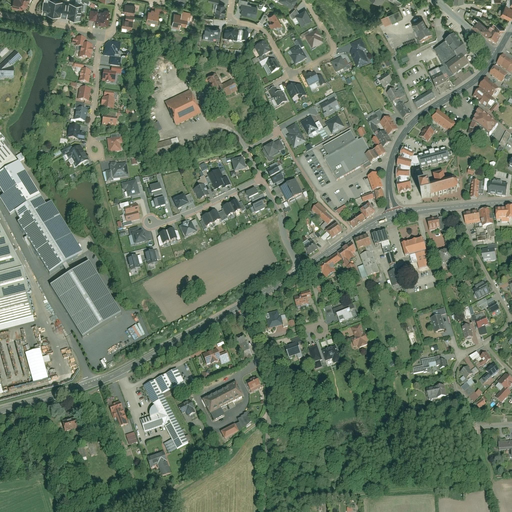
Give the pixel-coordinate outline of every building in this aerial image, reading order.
[(12,0),(11,8),(21,10),(27,6),(28,0),(12,0)] [(41,14),(81,20),(82,10),(85,11),(86,2),(80,1),(80,4),(57,0),(47,0),(47,2),(43,1),(41,14)] [(292,8),(296,0),(278,0),(285,4),(292,8)] [(126,13),(133,15),(135,5),(125,3),(123,13),(126,13)] [(214,15),(224,16),(225,5),(216,3),(214,15)] [(240,14),(255,17),(257,6),(247,4),(243,3),(242,5),(240,14)] [(509,20),(511,14),(511,8),(505,5),(500,14),(509,20)] [(295,15),(299,12),(296,7),(290,13),(292,18),(296,16),(295,15)] [(88,19),(95,20),(97,11),(90,9),(88,19)] [(296,16),(302,27),(312,21),(305,9),(299,12),(295,15),(296,16)] [(389,14),(392,22),(403,17),(399,9),(389,14)] [(148,10),(146,21),(156,23),(158,12),(148,10)] [(174,13),(172,25),(186,28),(188,19),(190,19),(191,12),(182,10),(181,14),(174,13)] [(94,24),(108,26),(110,13),(97,11),(95,20),(94,24)] [(275,29),(282,25),(274,12),(267,16),(271,22),(268,23),(271,30),(274,28),(275,29)] [(385,25),(392,22),(389,14),(381,17),(385,25)] [(120,27),(131,29),(133,20),(125,19),(122,18),(120,27)] [(420,42),(432,37),(423,18),(412,24),(420,42)] [(496,45),(506,29),(493,22),(489,29),(478,19),(471,26),(487,39),(496,45)] [(218,40),(220,28),(206,25),(204,38),(218,40)] [(238,31),(238,30),(225,28),(223,40),(227,41),(227,42),(232,42),(232,41),(236,42),(237,41),(238,31)] [(305,36),(314,32),(312,29),(301,35),(302,38),(305,36)] [(305,36),(312,49),(323,43),(320,38),(322,37),(318,30),(314,32),(305,36)] [(445,66),(453,76),(469,64),(463,57),(468,54),(466,51),(467,50),(462,43),(460,44),(454,35),(445,42),(456,58),(446,65),(445,66)] [(78,57),(90,59),(93,45),(86,44),(87,39),(76,37),(76,39),(72,38),(72,44),(75,45),(75,47),(80,48),(78,57)] [(299,45),(301,48),(304,46),(300,39),(294,42),(297,46),(299,45)] [(350,53),(357,67),(368,62),(363,51),(366,50),(361,39),(350,44),(353,49),(350,53)] [(110,57),(114,58),(114,54),(119,55),(121,43),(111,41),(108,41),(107,42),(106,43),(105,45),(105,46),(103,56),(110,57)] [(254,47),(260,58),(265,55),(271,52),(265,41),(254,47)] [(446,65),(456,58),(445,42),(435,50),(446,65)] [(295,64),(307,58),(301,48),(299,45),(297,46),(290,50),(293,54),(290,56),(295,64)] [(15,52),(0,65),(0,80),(1,79),(13,79),(13,70),(9,70),(21,59),(15,52)] [(399,57),(402,63),(409,60),(406,54),(399,57)] [(497,64),(511,73),(511,70),(511,59),(504,54),(497,64)] [(336,72),(346,67),(346,66),(343,60),(341,56),(331,62),(336,72)] [(111,66),(119,67),(121,59),(114,58),(110,57),(109,66),(111,66)] [(265,64),(270,61),(268,58),(267,58),(260,62),(259,63),(261,66),(265,64)] [(271,73),(280,68),(275,59),(270,61),(265,64),(271,73)] [(496,65),(489,74),(501,84),(508,75),(496,65)] [(81,69),(78,82),(88,83),(91,71),(81,69)] [(101,81),(114,83),(116,72),(111,71),(103,70),(101,81)] [(309,86),(319,81),(317,77),(315,72),(304,77),(309,86)] [(380,84),(383,88),(393,82),(387,73),(377,80),(378,80),(380,84)] [(430,78),(435,88),(446,83),(441,73),(430,78)] [(222,85),(216,74),(203,80),(212,97),(222,91),(225,98),(238,92),(232,80),(222,85)] [(322,74),(317,77),(319,81),(322,85),(326,83),(322,74)] [(480,88),(492,97),(499,87),(486,77),(478,87),(480,88)] [(299,99),(307,96),(301,84),(297,86),(296,83),(286,88),(291,99),(298,96),(299,99)] [(77,100),(89,102),(91,90),(85,89),(79,88),(77,100)] [(272,96),(278,93),(275,88),(268,91),(271,96),(272,96)] [(394,102),(400,98),(396,91),(395,88),(388,92),(393,102),(394,102)] [(396,91),(400,98),(406,95),(402,88),(396,91)] [(473,97),(486,107),(493,98),(492,97),(480,88),(473,97)] [(164,103),(175,126),(201,114),(189,90),(164,103)] [(413,102),(418,109),(436,97),(431,90),(413,102)] [(278,107),(287,102),(282,91),(278,93),(272,96),(278,107)] [(101,109),(113,110),(115,99),(113,99),(103,97),(102,97),(101,109)] [(327,117),(341,108),(334,97),(328,101),(320,106),(327,117)] [(394,102),(397,107),(403,103),(400,98),(394,102)] [(396,107),(403,119),(411,114),(403,103),(397,107),(396,107)] [(493,114),(499,107),(496,104),(490,111),(493,114)] [(74,120),(86,122),(88,110),(84,110),(76,108),(74,120)] [(376,115),(381,122),(386,119),(380,110),(375,113),(376,115)] [(438,112),(431,121),(450,136),(457,126),(438,112)] [(489,137),(498,125),(481,112),(476,115),(477,115),(474,119),(475,120),(472,124),(468,135),(476,138),(479,130),(481,131),(481,133),(484,134),(486,134),(489,137)] [(327,126),(332,134),(345,126),(338,115),(326,123),(327,126)] [(376,125),(381,122),(376,115),(366,121),(376,137),(381,134),(376,125)] [(102,125),(116,127),(117,118),(116,118),(107,116),(103,116),(102,125)] [(308,135),(319,129),(315,123),(311,116),(301,122),(308,135)] [(385,131),(388,136),(398,129),(390,116),(386,119),(381,122),(380,123),(385,131)] [(324,138),(328,136),(323,128),(319,121),(315,123),(319,129),(324,138)] [(158,122),(150,125),(153,132),(161,130),(158,122)] [(294,148),(306,142),(296,124),(286,129),(290,135),(287,136),(294,148)] [(69,125),(66,138),(84,141),(86,134),(79,133),(80,127),(69,125)] [(328,136),(332,134),(327,126),(323,128),(328,136)] [(358,131),(362,137),(367,134),(363,127),(358,131)] [(435,133),(427,127),(420,137),(428,142),(435,133)] [(380,144),(382,148),(392,142),(388,136),(385,131),(381,134),(376,137),(380,144)] [(506,131),(500,144),(505,146),(511,134),(506,131)] [(0,171),(1,173),(18,162),(1,142),(4,140),(0,135),(0,171)] [(107,139),(109,153),(121,152),(120,144),(122,144),(122,137),(120,138),(111,139),(107,139)] [(382,148),(380,144),(369,151),(361,137),(357,139),(356,137),(323,157),(336,179),(368,159),(369,162),(385,152),(382,148)] [(376,147),(380,144),(376,137),(372,140),(376,147)] [(180,150),(177,138),(154,144),(157,157),(180,150)] [(280,140),(274,143),(279,151),(285,148),(280,140)] [(274,143),(273,142),(262,148),(263,151),(262,152),(266,159),(267,158),(270,162),(274,160),(272,157),(280,153),(279,151),(274,143)] [(76,167),(88,160),(80,146),(72,150),(65,154),(68,160),(72,159),(76,167)] [(65,154),(72,150),(71,147),(60,153),(62,155),(65,154)] [(398,194),(412,190),(410,180),(410,170),(412,166),(415,166),(420,165),(421,168),(450,160),(446,148),(417,155),(418,158),(413,158),(415,153),(403,148),(400,155),(403,157),(403,159),(399,158),(397,166),(399,167),(399,171),(396,171),(396,180),(398,179),(398,183),(396,183),(398,194)] [(234,172),(245,170),(242,158),(235,160),(231,161),(234,172)] [(49,275),(82,254),(51,203),(45,206),(18,162),(1,173),(0,173),(0,191),(3,197),(0,198),(0,200),(9,216),(14,213),(19,222),(17,223),(49,275)] [(112,179),(128,178),(127,163),(116,164),(116,162),(110,163),(110,165),(109,165),(110,171),(111,171),(112,179)] [(266,171),(270,178),(280,173),(276,165),(266,171)] [(208,174),(216,191),(222,188),(222,189),(231,185),(226,177),(224,178),(219,169),(208,174)] [(377,171),(366,175),(370,187),(381,183),(377,171)] [(432,175),(434,183),(419,186),(422,199),(455,191),(458,186),(456,179),(453,178),(446,180),(443,172),(432,175)] [(270,178),(274,184),(284,179),(280,173),(270,178)] [(197,182),(199,187),(203,185),(207,183),(204,176),(201,178),(199,179),(200,180),(197,182)] [(128,198),(139,194),(136,184),(135,180),(121,184),(123,191),(126,190),(128,198)] [(287,202),(303,194),(295,180),(280,189),(287,202)] [(469,199),(478,199),(480,182),(471,181),(469,199)] [(488,195),(505,197),(507,183),(489,182),(488,195)] [(148,186),(150,194),(161,191),(159,183),(148,186)] [(199,201),(209,195),(203,185),(199,187),(193,190),(199,201)] [(254,188),(245,193),(249,201),(258,196),(254,188)] [(382,197),(380,188),(372,191),(374,199),(382,197)] [(372,198),(370,191),(360,195),(362,201),(372,198)] [(184,195),(172,201),(177,211),(188,205),(184,195)] [(163,198),(153,201),(155,209),(165,206),(163,198)] [(236,200),(229,204),(234,213),(241,210),(238,204),(236,200)] [(252,206),(255,213),(265,209),(262,202),(252,206)] [(325,212),(327,211),(318,203),(312,210),(320,218),(325,212)] [(374,211),(368,203),(359,210),(365,218),(374,211)] [(226,217),(234,213),(229,204),(222,207),(223,211),(226,217)] [(137,213),(138,212),(137,205),(129,207),(124,208),(126,215),(137,213)] [(339,216),(348,211),(345,206),(336,210),(339,216)] [(511,207),(496,208),(496,220),(501,220),(501,223),(509,223),(509,220),(511,219),(511,207)] [(490,225),(494,225),(491,209),(480,211),(482,226),(490,225)] [(213,223),(220,220),(217,214),(216,210),(208,214),(213,223)] [(226,217),(223,211),(217,214),(220,220),(221,222),(227,219),(226,217)] [(363,219),(358,211),(346,219),(351,227),(357,223),(363,219)] [(480,223),(478,211),(464,213),(466,225),(480,223)] [(325,212),(320,218),(328,225),(333,219),(325,212)] [(127,223),(131,222),(139,220),(137,213),(126,215),(125,216),(127,223)] [(213,223),(208,214),(201,217),(203,221),(206,227),(213,223)] [(445,217),(438,218),(440,228),(440,230),(447,229),(445,217)] [(438,218),(427,220),(429,230),(440,228),(438,218)] [(191,222),(178,228),(184,239),(197,233),(191,222)] [(326,231),(332,239),(342,232),(337,224),(326,231)] [(496,237),(494,225),(490,225),(491,227),(487,228),(488,236),(487,236),(488,240),(491,240),(490,238),(496,237)] [(0,388),(1,388),(0,384),(0,327),(33,319),(26,294),(28,294),(22,270),(0,226),(0,388)] [(131,234),(139,232),(138,227),(128,230),(130,236),(131,236),(131,234)] [(177,240),(173,229),(158,234),(162,245),(177,240)] [(131,236),(134,246),(145,243),(144,239),(146,239),(144,234),(143,235),(142,231),(139,232),(131,234),(131,236)] [(386,231),(371,235),(374,246),(381,244),(389,242),(386,231)] [(354,240),(358,251),(371,246),(367,235),(354,240)] [(409,256),(427,252),(423,238),(406,243),(406,244),(409,255),(409,256)] [(308,255),(318,249),(315,245),(313,241),(303,248),(308,255)] [(352,242),(337,253),(342,259),(348,266),(350,265),(349,263),(355,258),(352,255),(356,252),(352,242)] [(488,249),(482,250),(483,261),(496,259),(494,248),(488,249)] [(437,253),(441,266),(453,263),(449,250),(437,253)] [(368,277),(380,272),(372,251),(360,256),(368,277)] [(145,254),(148,265),(156,263),(156,260),(154,252),(145,254)] [(342,259),(337,253),(318,267),(326,278),(336,271),(333,266),(342,259)] [(395,263),(392,253),(386,254),(389,265),(395,263)] [(139,265),(136,256),(127,258),(130,271),(139,269),(139,265)] [(78,330),(82,338),(120,315),(114,304),(88,263),(67,276),(50,286),(78,330)] [(357,272),(355,265),(347,268),(350,275),(357,272)] [(400,269),(388,273),(392,286),(404,282),(400,269)] [(464,290),(472,286),(468,279),(461,282),(464,290)] [(472,291),(478,301),(490,294),(484,283),(472,291)] [(316,287),(320,293),(325,290),(321,284),(316,287)] [(295,298),(298,309),(309,305),(307,299),(312,298),(309,290),(299,293),(300,296),(295,298)] [(488,307),(492,314),(500,310),(496,303),(488,307)] [(328,316),(334,314),(330,306),(325,308),(328,316)] [(463,310),(466,319),(471,317),(469,308),(463,310)] [(336,315),(340,324),(353,318),(350,309),(336,315)] [(267,320),(269,329),(283,325),(282,320),(281,316),(279,316),(278,311),(268,314),(270,319),(267,320)] [(435,333),(445,330),(441,316),(439,316),(431,318),(435,333)] [(485,326),(489,325),(485,316),(475,321),(479,329),(485,326)] [(132,340),(144,334),(139,323),(127,329),(132,340)] [(359,349),(368,345),(367,342),(369,342),(365,333),(364,333),(361,325),(352,328),(355,337),(351,338),(354,348),(358,346),(359,349)] [(469,338),(473,337),(470,325),(461,327),(465,339),(469,338)] [(487,334),(485,326),(479,329),(480,336),(487,334)] [(241,344),(242,348),(247,346),(243,335),(235,338),(238,346),(241,344)] [(286,347),(289,359),(301,355),(297,343),(293,345),(286,347)] [(252,353),(249,346),(247,346),(242,348),(239,350),(242,357),(252,353)] [(318,346),(309,349),(314,364),(323,361),(318,346)] [(341,362),(336,347),(322,351),(326,362),(332,360),(334,364),(341,362)] [(40,349),(25,352),(30,376),(28,377),(29,383),(47,378),(44,363),(49,362),(48,355),(42,357),(40,349)] [(207,366),(219,362),(220,365),(229,362),(226,353),(218,355),(217,351),(203,355),(207,366)] [(473,361),(480,356),(476,351),(469,357),(473,361)] [(482,367),(492,359),(486,352),(480,357),(483,361),(479,364),(482,367)] [(437,366),(438,370),(447,368),(445,360),(443,360),(442,356),(435,357),(437,366)] [(437,366),(435,357),(421,360),(423,367),(413,369),(414,374),(424,372),(424,373),(431,371),(430,368),(437,366)] [(69,364),(70,368),(65,369),(65,371),(74,369),(73,363),(69,364)] [(488,374),(491,378),(499,371),(494,364),(493,365),(486,371),(488,374)] [(471,371),(468,367),(460,373),(466,380),(473,374),(471,371)] [(148,415),(148,418),(140,422),(144,434),(163,426),(171,442),(164,446),(168,455),(188,445),(164,399),(186,388),(176,370),(143,387),(153,407),(150,409),(149,412),(148,415)] [(486,382),(491,378),(488,374),(482,378),(486,382)] [(511,386),(511,380),(506,374),(497,383),(503,389),(506,392),(508,390),(511,386)] [(247,385),(252,393),(261,388),(256,379),(247,385)] [(470,387),(475,384),(472,380),(461,388),(464,392),(470,387)] [(224,417),(220,409),(242,398),(235,383),(202,400),(213,422),(224,417)] [(437,398),(447,397),(444,386),(426,389),(428,399),(437,397),(437,398)] [(470,387),(464,392),(469,397),(475,392),(470,387)] [(506,392),(503,389),(495,397),(501,403),(511,393),(508,390),(506,392)] [(475,392),(469,397),(473,403),(479,398),(475,392)] [(476,404),(479,409),(486,404),(482,400),(476,404)] [(120,402),(109,406),(114,420),(116,419),(120,428),(129,425),(120,402)] [(185,413),(189,412),(191,415),(195,413),(190,402),(182,407),(185,413)] [(243,416),(240,417),(241,419),(237,421),(242,430),(249,426),(248,425),(252,423),(246,412),(242,415),(243,416)] [(62,424),(64,433),(78,429),(75,421),(62,424)] [(220,433),(224,441),(238,434),(234,426),(220,433)] [(125,436),(128,446),(137,442),(133,433),(125,436)] [(511,441),(499,443),(499,450),(511,449),(511,448),(511,441)] [(80,463),(87,460),(82,447),(76,450),(80,463)] [(203,451),(206,458),(211,456),(208,448),(203,451)] [(161,478),(170,476),(163,453),(148,457),(151,467),(157,465),(161,478)]
